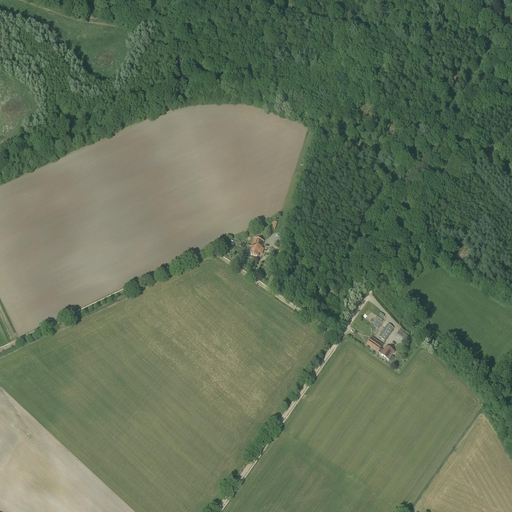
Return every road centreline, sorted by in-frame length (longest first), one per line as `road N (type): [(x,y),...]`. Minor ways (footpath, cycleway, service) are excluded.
road 1 (track): [(0,350),(208,251),(338,339)]
road 2 (track): [(218,511),(379,280)]
road 3 (track): [(22,0),(87,35),(132,24),(132,0)]
